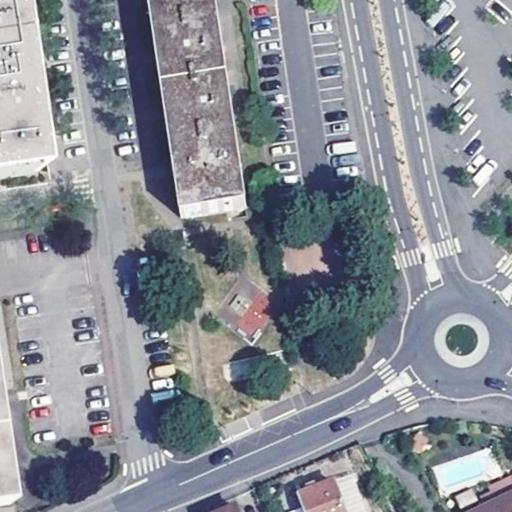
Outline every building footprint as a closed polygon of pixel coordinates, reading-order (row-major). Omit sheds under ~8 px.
[(0,0),(0,177),(37,172),(27,105),(14,18),(11,0),(0,0)] [(214,0),(149,0),(158,56),(167,113),(175,169),(183,220),(246,209),(214,0)] [(286,273),(323,270),(321,241),(284,243),(286,273)] [(253,342),(279,305),(245,280),(218,317),(253,342)] [(0,445),(0,509),(10,508),(0,445)] [(511,482),(511,480),(487,492),(490,498),(495,508),(511,499),(511,482)] [(344,511),(336,487),(300,500),(304,511),(344,511)] [(484,511),(511,511),(511,499),(495,508),(490,498),(480,503),(484,511)]
